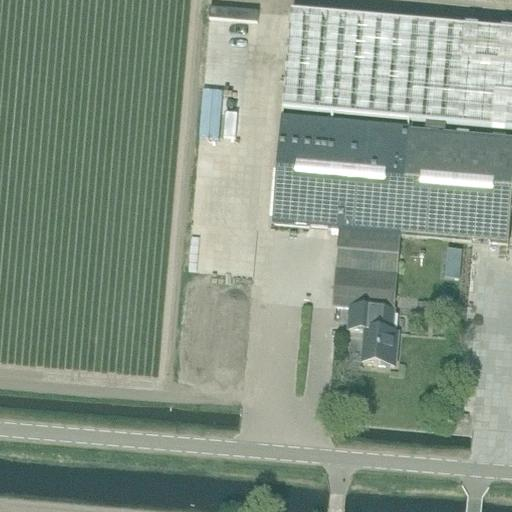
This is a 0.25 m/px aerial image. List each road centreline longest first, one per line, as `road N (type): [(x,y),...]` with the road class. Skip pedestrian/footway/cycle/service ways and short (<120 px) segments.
road 1 (track): [(199,0),(160,395),(0,381)]
road 2 (unclassified): [(511,474),(0,430)]
road 3 (track): [(266,417),(281,261),(251,258),(277,0)]
